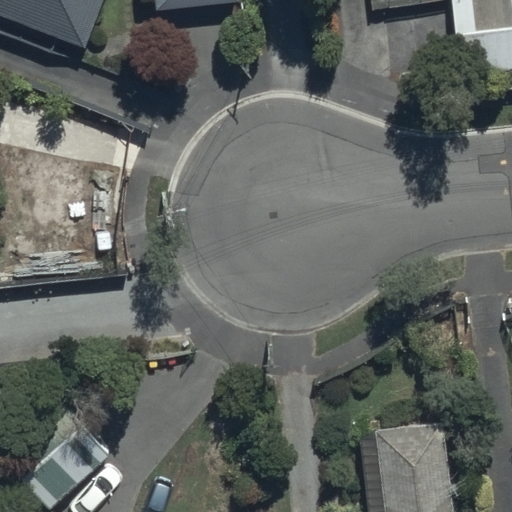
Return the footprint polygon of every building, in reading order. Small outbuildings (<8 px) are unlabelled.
[(102,0),(0,0),(0,12),(85,45),(102,0)] [(157,0),(159,9),(225,0),(157,0)] [(511,0),(448,0),(455,71),(511,65),(511,0)] [(450,511),(442,422),(375,429),(383,511),(450,511)] [(79,426),(15,481),(41,511),(47,511),(109,460),(79,426)]
